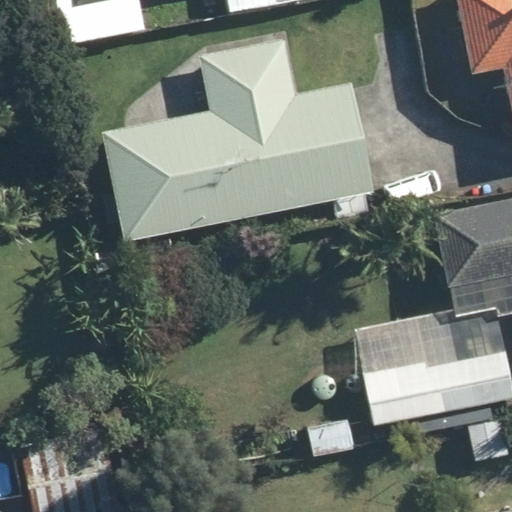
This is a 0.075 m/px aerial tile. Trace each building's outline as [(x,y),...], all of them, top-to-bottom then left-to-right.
[(131,29),(126,0),(224,0),(228,18),(309,4),(308,0),(62,0),(70,40),(131,29)] [(511,149),(511,0),(450,0),(462,73),(498,67),(511,149)] [(111,243),(362,190),(340,85),(286,96),(274,42),(193,59),(204,111),(89,135),(111,243)] [(511,198),(426,214),(439,284),(511,270),(511,198)] [(358,378),(367,424),(506,397),(497,354),(460,361),(454,329),(405,338),(410,368),(358,378)] [(92,429),(25,444),(41,511),(107,511),(112,511),(92,429)]
